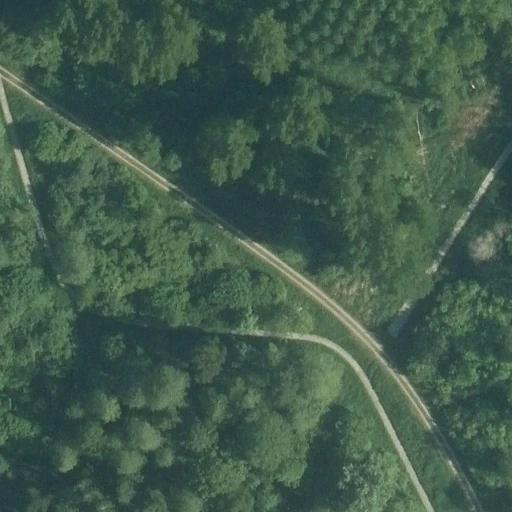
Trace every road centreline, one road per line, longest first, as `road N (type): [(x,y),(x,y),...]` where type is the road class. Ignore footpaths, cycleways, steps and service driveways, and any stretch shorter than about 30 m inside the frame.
road 1 (track): [(0,72),(287,271),(378,352)]
road 2 (track): [(378,352),(477,511)]
